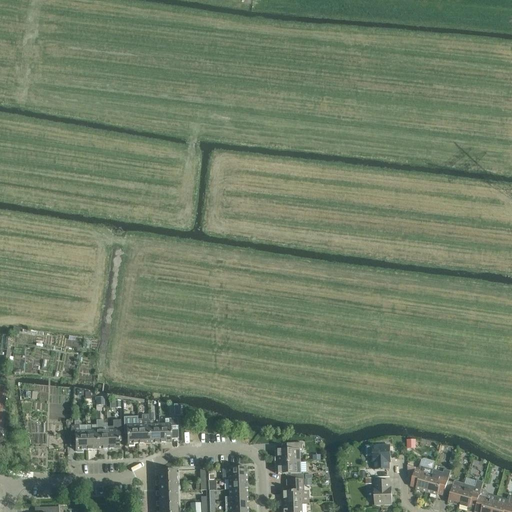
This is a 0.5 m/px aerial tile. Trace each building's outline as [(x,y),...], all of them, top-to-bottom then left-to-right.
[(105,398),(96,398),(96,406),(105,406),(105,398)] [(149,444),(149,420),(148,415),(142,415),(143,420),(138,420),(138,426),(139,445),(149,444)] [(138,426),(138,420),(138,417),(124,418),(125,435),(127,435),(127,445),(139,445),(138,426)] [(160,425),(160,444),(171,443),(171,440),(179,439),(178,419),(165,419),(165,425),(160,425)] [(154,420),(149,420),(149,444),(160,444),(160,425),(155,425),(154,420)] [(87,450),(86,432),(80,432),(80,426),(79,421),(75,422),(75,426),(71,427),(70,447),(76,447),(76,451),(87,450)] [(107,427),(107,424),(103,424),(103,421),(97,421),(97,426),(98,450),(108,450),(108,431),(107,427)] [(108,431),(108,450),(120,449),(119,441),(122,441),(121,421),(113,421),(113,427),(107,427),(108,431)] [(87,450),(98,450),(97,426),(92,426),(92,432),(86,432),(87,450)] [(416,440),(407,441),(407,449),(416,449),(416,440)] [(276,463),(300,462),(300,450),(303,450),(302,443),(287,444),(287,450),(277,450),(277,452),(275,452),(276,463)] [(390,446),(373,446),(364,447),(365,457),(373,456),(374,464),(375,464),(375,470),(390,470),(390,463),(391,463),(390,446)] [(300,462),(276,463),(276,473),(278,473),(278,475),(288,475),(288,481),(304,480),(303,473),(300,473),(300,462)] [(427,493),(434,471),(420,467),(419,469),(407,466),(408,479),(419,482),(417,490),(427,493)] [(229,480),(247,479),(247,468),(228,469),(229,474),(223,474),(223,480),(229,480)] [(445,494),(449,481),(451,471),(443,469),(442,472),(434,469),(434,471),(427,493),(438,496),(439,492),(445,494)] [(159,485),(177,484),(176,471),(158,472),(159,485)] [(229,491),(248,490),(247,479),(229,480),(229,491)] [(304,480),(288,481),(288,492),(283,492),(283,494),(281,494),(281,505),(302,504),(301,487),(304,487),(304,480)] [(391,488),(390,481),(375,482),(376,489),(375,489),(375,506),(393,505),(392,488),(391,488)] [(459,506),(465,485),(455,482),(455,483),(449,481),(445,494),(451,495),(449,503),(459,506)] [(465,485),(459,506),(470,509),(472,501),(478,503),(482,491),(484,483),(477,481),(476,488),(465,485)] [(177,484),(159,485),(159,498),(177,497),(177,484)] [(248,490),(229,491),(230,498),(226,498),(226,502),(248,501),(248,490)] [(493,511),(498,497),(487,494),(488,493),(482,491),(478,503),(477,507),(483,508),(481,511),(493,511)] [(498,497),(493,511),(510,511),(511,508),(511,496),(509,496),(508,500),(498,497)] [(177,497),(159,498),(160,510),(178,510),(177,497)] [(248,501),(226,502),(226,511),(237,511),(249,511),(248,501)]
